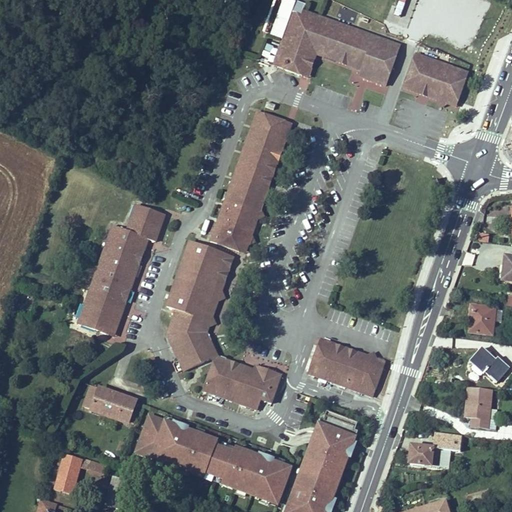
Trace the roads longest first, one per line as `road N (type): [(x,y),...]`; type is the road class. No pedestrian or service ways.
road 1 (secondary): [(471,166),(376,461)]
road 2 (secondary): [(376,461),(485,173)]
